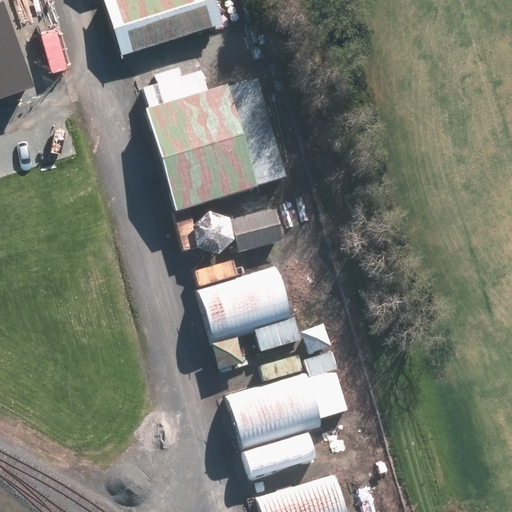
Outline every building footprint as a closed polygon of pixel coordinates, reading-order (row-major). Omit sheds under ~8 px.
[(105,0),(121,48),(218,19),(212,0),(105,0)] [(228,87),(208,92),(201,70),(180,76),(178,67),(152,75),(155,84),(140,88),(176,212),(258,189),(257,186),(285,178),(256,80),(228,87)] [(236,251),(282,240),(271,192),(237,200),(240,216),(228,219),(236,251)] [(184,274),(227,260),(222,245),(180,258),(184,274)] [(194,272),(199,286),(236,274),(231,260),(194,272)] [(191,289),(207,344),(289,321),(273,265),(191,289)] [(295,322),(255,333),(260,349),(300,337),(295,322)] [(322,325),(300,333),(308,356),(329,348),(322,325)] [(347,409),(336,370),(337,370),(332,352),(304,360),(309,377),(306,378),(304,370),(222,394),(237,449),(319,425),(317,417),(347,409)] [(287,455),(283,438),(245,449),(250,465),(287,455)] [(257,511),(345,511),(334,473),(253,496),(257,511)]
